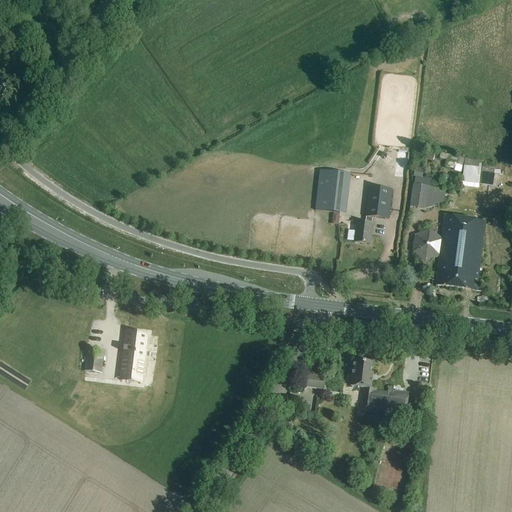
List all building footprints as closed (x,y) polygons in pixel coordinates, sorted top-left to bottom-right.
[(465,170),(463,186),(481,188),(482,183),(495,185),(497,167),(482,165),(483,159),(448,154),(446,168),(465,170)] [(411,207),(426,210),(431,181),(422,179),(423,170),(415,169),(413,177),(416,178),(411,207)] [(346,215),(351,175),(319,172),(315,212),(346,215)] [(355,243),(370,245),(372,224),(371,224),(372,219),(388,220),(391,190),(369,188),(365,224),(358,223),(355,243)] [(440,258),(436,287),(476,291),(485,222),(445,217),(443,236),(434,235),(434,232),(426,231),(414,236),(412,253),(421,260),(429,261),(440,258)] [(420,265),(419,272),(428,274),(429,267),(420,265)] [(122,374),(121,381),(122,382),(123,374),(140,376),(139,384),(141,384),(142,376),(147,335),(127,333),(122,374)] [(111,361),(96,360),(94,383),(108,385),(111,361)] [(366,389),(363,412),(406,418),(409,394),(393,392),(394,388),(393,388),(392,387),(390,387),(389,388),(388,393),(377,392),(377,390),(372,389),(374,374),(371,374),(372,364),(355,361),(351,387),(366,389)] [(306,388),(324,390),(326,376),(308,374),(306,388)]
